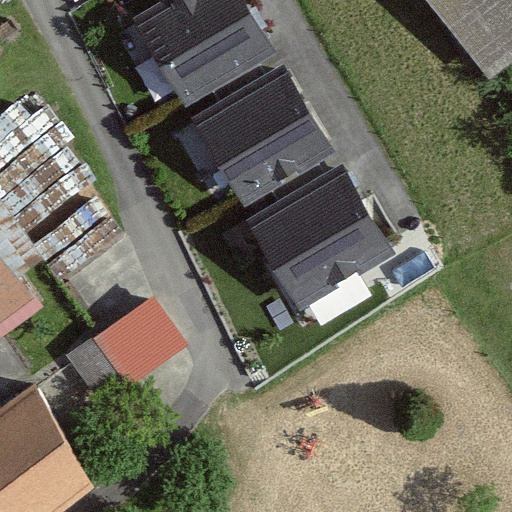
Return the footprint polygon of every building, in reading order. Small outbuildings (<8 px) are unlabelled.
[(241,0),(175,0),(143,19),(186,91),(267,43),(241,0)] [(511,0),(441,0),(489,63),(511,45),(511,0)] [(283,71),(202,119),(245,191),(326,142),(283,71)] [(343,170),(256,220),(300,294),(386,243),(343,170)] [(0,287),(43,255),(0,196),(0,287)] [(107,393),(181,340),(151,299),(77,352),(107,393)] [(0,413),(0,505),(4,511),(37,511),(88,474),(38,385),(0,413)]
